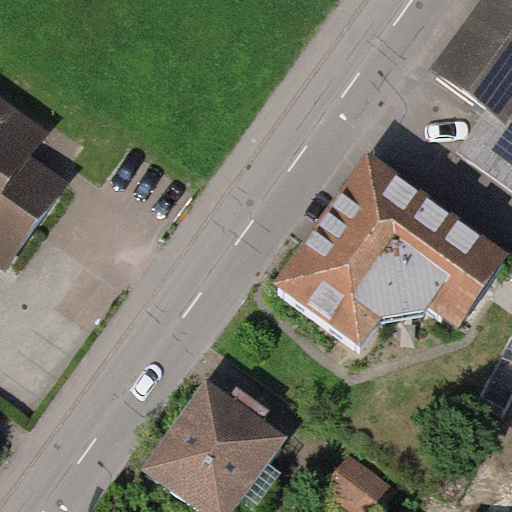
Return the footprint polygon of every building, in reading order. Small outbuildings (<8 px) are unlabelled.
[(511,0),(489,0),(433,81),(494,123),(471,155),(511,183),(511,0)] [(0,99),(0,261),(2,262),(78,154),(0,99)] [(511,269),(511,264),(371,169),(281,301),(371,362),(413,300),(467,336),(511,269)] [(250,511),(292,452),(206,393),(147,479),(194,511),(250,511)] [(345,465),(338,492),(393,505),(399,478),(345,465)] [(511,511),(511,471),(492,511),(511,511)]
